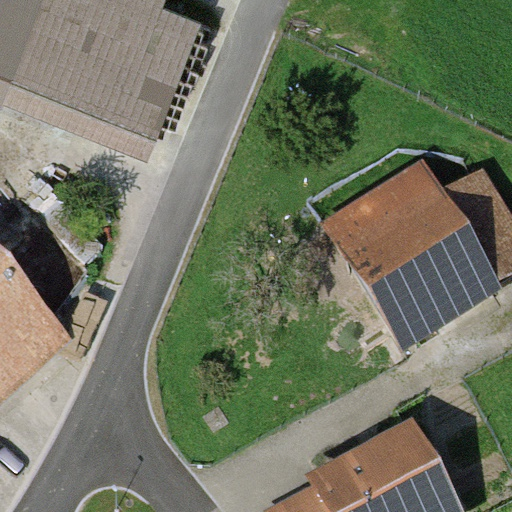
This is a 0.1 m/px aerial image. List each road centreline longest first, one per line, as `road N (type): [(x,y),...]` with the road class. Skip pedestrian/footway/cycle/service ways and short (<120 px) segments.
road 1 (unclassified): [(101,421),(271,0)]
road 2 (residential): [(188,511),(101,421)]
